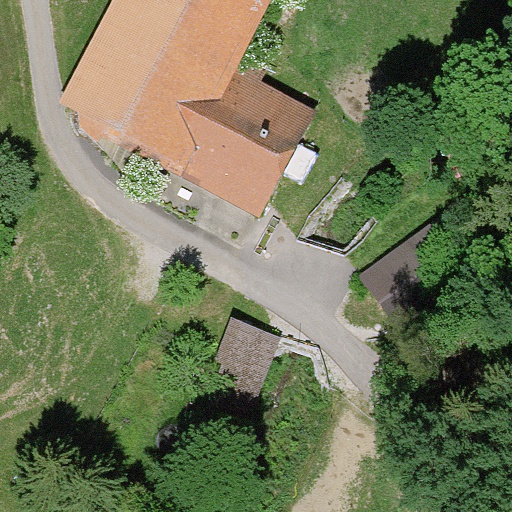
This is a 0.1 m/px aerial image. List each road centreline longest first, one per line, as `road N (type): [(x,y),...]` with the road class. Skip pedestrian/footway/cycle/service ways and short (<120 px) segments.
road 1 (unclassified): [(290,305),(117,204),(80,169),(56,127),(34,0)]
road 2 (track): [(511,136),(428,210),(290,305)]
road 3 (residential): [(439,511),(391,402),(334,335),(290,305)]
